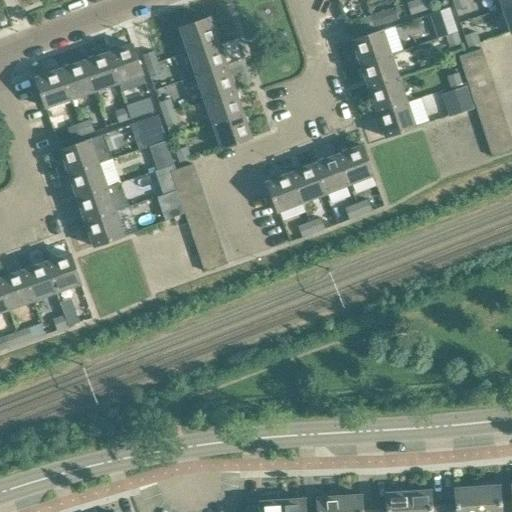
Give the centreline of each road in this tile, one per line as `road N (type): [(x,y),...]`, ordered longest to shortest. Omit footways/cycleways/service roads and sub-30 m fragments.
road 1 (tertiary): [(511,418),(187,446),(0,493)]
road 2 (residential): [(254,255),(231,190),(239,172),(315,119),(323,85),(294,0)]
road 3 (residential): [(0,243),(25,207),(0,107)]
road 4 (residential): [(25,45),(145,0)]
